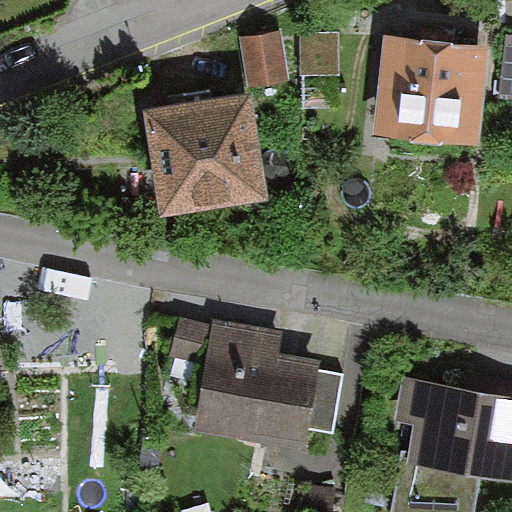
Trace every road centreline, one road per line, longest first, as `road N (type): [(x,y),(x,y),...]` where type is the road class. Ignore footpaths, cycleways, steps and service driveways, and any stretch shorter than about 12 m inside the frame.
road 1 (residential): [(511,332),(0,238)]
road 2 (residential): [(199,0),(0,83)]
